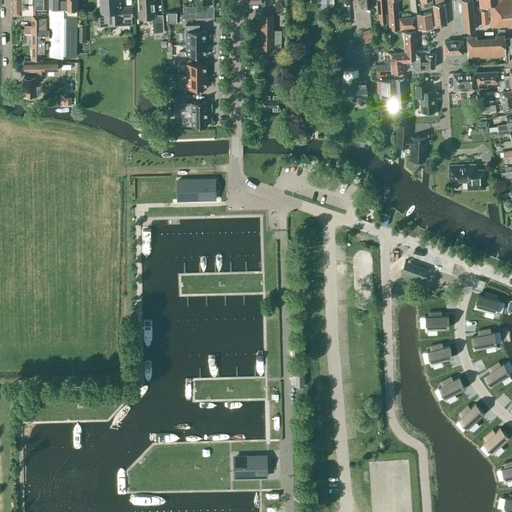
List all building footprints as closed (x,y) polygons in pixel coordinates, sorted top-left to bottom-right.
[(31,13),(49,13),(49,7),(48,7),(48,1),(47,1),(46,0),(11,0),(12,14),(13,14),(20,13),(24,13),(31,13)] [(49,0),(49,7),(49,13),(49,28),(49,43),(49,51),(49,55),(76,55),(77,0),(49,0)] [(101,0),(102,10),(102,22),(124,21),(124,24),(127,24),(132,24),(131,22),(131,15),(132,15),(132,11),(132,9),(132,7),(131,7),(121,7),(121,6),(120,0),(101,0)] [(152,16),(153,32),(163,31),(162,14),(155,14),(153,0),(137,0),(139,17),(152,16)] [(329,1),(333,1),(333,0),(320,0),(320,9),(329,9),(329,1)] [(353,0),(354,9),(369,8),(368,0),(353,0)] [(376,0),(378,14),(386,13),(384,0),(376,0)] [(390,0),(387,0),(388,18),(399,17),(398,0),(390,0)] [(433,4),(435,25),(446,24),(444,2),(443,0),(435,0),(435,3),(433,4)] [(451,0),(454,30),(464,29),(462,0),(451,0)] [(462,0),(464,29),(475,29),(472,4),(476,3),(476,0),(462,0)] [(511,0),(478,0),(479,6),(483,6),(483,10),(489,9),(491,26),(508,25),(508,27),(511,26),(511,24),(511,0)] [(189,23),(189,18),(213,17),(213,6),(183,6),(184,23),(189,23)] [(480,10),(481,23),(488,23),(487,10),(480,10)] [(167,21),(176,21),(176,12),(167,12),(167,21)] [(49,28),(49,13),(31,13),(31,25),(25,25),(25,28),(25,29),(31,29),(49,28)] [(260,47),(272,48),(273,13),(261,13),(260,47)] [(416,14),(418,29),(433,28),(431,13),(416,14)] [(416,27),(416,16),(399,17),(399,18),(400,28),(414,27),(416,27)] [(388,18),(389,29),(399,28),(400,28),(399,18),(399,17),(388,18)] [(186,43),(206,42),(206,30),(199,30),(199,24),(185,24),(186,43)] [(86,26),(78,26),(78,41),(86,41),(86,26)] [(25,29),(25,33),(31,33),(31,44),(49,43),(49,28),(31,29),(25,29)] [(365,43),(373,40),(369,29),(361,32),(365,43)] [(404,48),(409,47),(409,45),(416,44),(415,31),(403,31),(404,48)] [(505,47),(505,41),(504,34),(496,34),(496,37),(475,37),(471,35),(467,35),(467,52),(462,53),(462,40),(444,41),(445,61),(468,60),(468,57),(505,55),(505,53),(505,47)] [(180,55),(206,55),(206,42),(186,43),(186,50),(180,50),(180,55)] [(43,51),(49,51),(49,43),(31,44),(31,58),(43,58),(43,51)] [(408,59),(412,59),(416,59),(416,51),(416,44),(409,45),(409,47),(404,48),(405,51),(390,53),(391,63),(403,62),(408,62),(408,59)] [(416,59),(412,59),(410,63),(410,69),(429,69),(435,67),(435,53),(429,53),(429,50),(416,51),(416,59)] [(24,61),(24,71),(58,70),(58,60),(24,61)] [(261,92),(260,109),(281,110),(282,93),(277,92),(277,82),(274,82),(275,75),(274,75),(274,60),(262,60),(261,74),(264,74),(264,86),(265,86),(265,92),(261,92)] [(282,75),(282,60),(274,60),(274,75),(275,75),(282,75)] [(403,62),(391,63),(385,63),(386,70),(391,69),(392,73),(403,72),(403,62)] [(186,75),(206,75),(206,63),(180,63),(180,67),(186,67),(186,75)] [(350,97),(354,101),(359,97),(368,96),(366,80),(359,81),(358,69),(342,70),(343,78),(341,78),(343,98),(350,97)] [(505,90),(511,89),(511,69),(509,70),(510,75),(503,75),(504,80),(499,80),(500,86),(497,86),(497,90),(501,90),(505,90)] [(475,72),(476,89),(477,89),(477,92),(480,91),(480,89),(488,88),(488,83),(498,83),(497,71),(475,72)] [(453,73),(453,90),(476,89),(475,72),(453,73)] [(207,87),(206,75),(186,75),(186,87),(185,87),(185,94),(201,93),(201,87),(207,87)] [(23,78),(24,96),(36,95),(35,77),(23,78)] [(395,93),(396,105),(406,104),(404,78),(377,80),(378,94),(395,93)] [(288,96),(295,97),(296,84),(288,83),(288,96)] [(415,96),(420,96),(421,111),(427,111),(427,114),(434,114),(434,110),(435,110),(434,90),(427,90),(427,84),(415,84),(415,96)] [(503,112),(511,111),(510,107),(511,107),(511,93),(511,89),(505,90),(501,90),(503,112)] [(180,114),(180,98),(168,98),(168,114),(180,114)] [(207,101),(185,102),(185,110),(191,110),(191,126),(207,125),(207,101)] [(330,102),(326,108),(331,112),(335,106),(335,105),(330,102)] [(490,131),(498,130),(511,127),(511,115),(506,117),(507,124),(489,127),(490,131)] [(412,138),(408,137),(408,124),(398,124),(397,145),(411,146),(410,159),(424,160),(426,138),(412,137),(412,138)] [(511,127),(498,130),(498,134),(510,132),(511,140),(511,139),(511,127)] [(511,155),(511,144),(511,147),(511,150),(503,152),(503,157),(511,155)] [(282,161),(280,167),(291,171),(294,165),(282,161)] [(459,181),(467,181),(467,189),(485,188),(484,169),(475,169),(475,163),(448,164),(449,182),(451,182),(453,183),(458,183),(459,181)] [(178,200),(215,198),(214,178),(177,179),(178,200)] [(428,268),(405,260),(402,271),(401,270),(401,271),(424,280),(428,268)] [(478,294),(475,306),(486,309),(485,313),(493,315),(494,311),(495,311),(498,299),(495,299),(496,295),(486,292),(485,296),(478,294)] [(429,315),(426,315),(427,328),(428,328),(428,332),(436,331),(436,327),(448,327),(447,315),(440,315),(440,311),(429,311),(429,315)] [(479,334),(472,335),(475,347),(486,345),(487,349),(495,347),(494,343),(495,343),(493,331),(490,332),(489,328),(478,330),(479,334)] [(431,349),(428,350),(431,362),(432,361),(433,365),(441,363),(440,359),(452,357),(449,345),(442,346),(441,343),(430,345),(431,349)] [(490,371),(485,374),(491,384),(501,378),(503,382),(510,377),(508,374),(509,373),(502,363),(500,365),(498,361),(488,367),(490,371)] [(303,371),(295,372),(295,386),(304,386),(303,371)] [(442,384),(440,386),(445,397),(446,396),(448,400),(456,396),(454,392),(464,387),(458,376),(452,379),(450,376),(440,381),(442,384)] [(467,405),(459,413),(462,415),(459,417),(468,426),(469,425),(471,428),(478,423),(475,420),(483,412),(475,403),(470,408),(467,405)] [(492,429),(484,437),(486,440),(484,442),(492,450),(493,450),(496,453),(502,447),(499,444),(508,436),(500,428),(495,432),(492,429)] [(266,476),(266,456),(234,457),(235,477),(266,476)] [(505,466),(502,467),(505,479),(506,479),(507,483),(511,481),(511,460),(504,463),(505,466)] [(506,497),(503,509),(504,509),(503,511),(511,511),(511,494),(509,494),(509,497),(506,497)]
